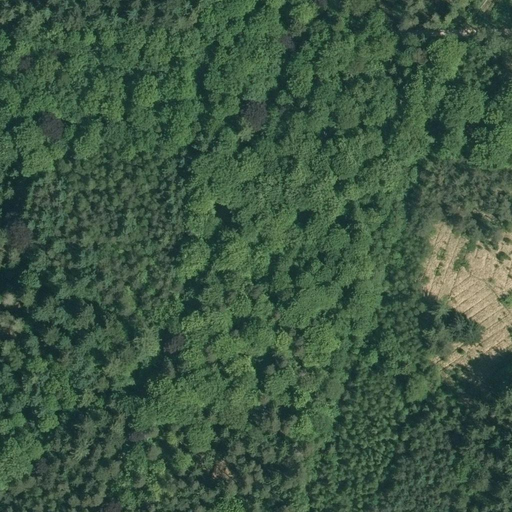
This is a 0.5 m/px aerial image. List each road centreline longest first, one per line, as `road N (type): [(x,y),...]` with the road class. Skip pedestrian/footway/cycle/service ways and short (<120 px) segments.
road 1 (track): [(111,511),(305,31)]
road 2 (track): [(467,34),(305,31)]
